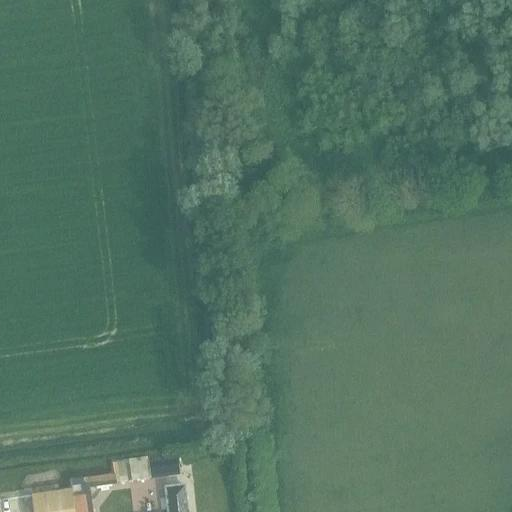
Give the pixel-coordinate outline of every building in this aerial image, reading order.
[(147,457),(113,463),(114,474),(116,485),(150,479),(148,462),(147,457)] [(177,457),(148,462),(150,479),(180,474),(177,457)] [(116,485),(114,474),(72,481),(76,511),(92,511),(89,489),(116,485)] [(186,511),(184,487),(164,489),(167,511),(186,511)] [(0,491),(1,502),(23,500),(22,489),(0,491)] [(32,496),(34,511),(74,511),(72,491),(32,496)]
